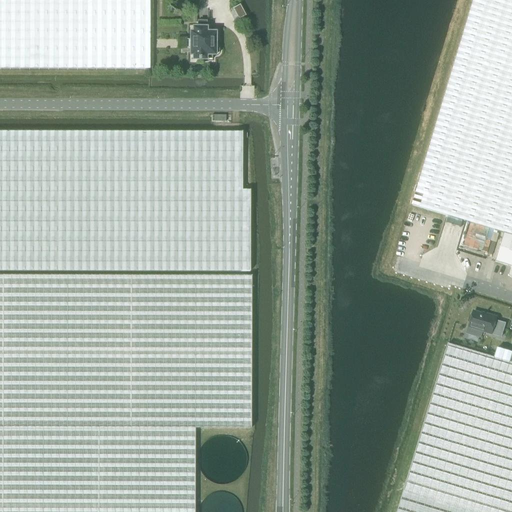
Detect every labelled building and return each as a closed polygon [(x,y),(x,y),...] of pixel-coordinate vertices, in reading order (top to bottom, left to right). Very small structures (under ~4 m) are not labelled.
[(149,0),(0,0),(0,68),(149,69),(149,0)] [(511,0),(473,0),(412,206),(504,233),(511,235),(511,0)] [(212,54),(214,55),(216,54),(217,53),(218,53),(218,52),(219,51),(219,50),(218,49),(218,48),(217,47),(216,47),(215,46),(214,46),(215,32),(213,32),(213,28),(206,28),(206,24),(198,24),(198,28),(193,28),(193,32),(191,32),(190,39),(188,39),(188,48),(190,48),(190,54),(193,54),(193,59),(212,59),(212,54)] [(231,115),(211,115),(211,124),(231,124),(231,115)] [(0,271),(250,272),(250,191),(242,191),(242,133),(0,132),(0,271)] [(412,206),(404,236),(440,246),(446,223),(466,228),(459,252),(495,262),(504,233),(412,206)] [(495,262),(511,267),(511,235),(504,233),(495,262)] [(0,511),(193,511),(194,427),(252,427),(253,276),(0,276),(0,511)] [(491,334),(500,337),(505,323),(495,320),(496,318),(474,310),(468,327),(491,334)] [(511,511),(511,363),(510,363),(511,356),(511,352),(497,348),(494,358),(448,344),(397,511),(511,511)]
